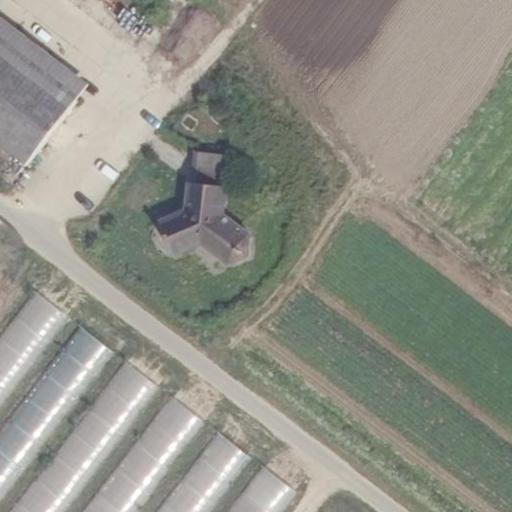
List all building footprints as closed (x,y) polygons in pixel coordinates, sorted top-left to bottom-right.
[(90,82),(0,12),(0,37),(78,98),(90,82)] [(0,37),(0,143),(27,164),(78,98),(0,37)] [(231,156),(199,151),(189,210),(165,222),(180,254),(203,242),(231,262),(249,254),(251,235),(227,215),(231,156)] [(0,403),(65,310),(29,285),(0,326),(0,403)] [(75,321),(0,429),(0,505),(111,346),(75,321)] [(83,495),(159,382),(118,355),(12,511),(78,511),(88,499),(83,495)] [(0,410),(0,428),(25,396),(16,389),(0,410)] [(133,511),(201,416),(167,391),(81,511),(133,511)] [(213,427),(152,511),(205,511),(248,452),(213,427)] [(222,511),(277,511),(295,488),(259,462),(222,511)]
